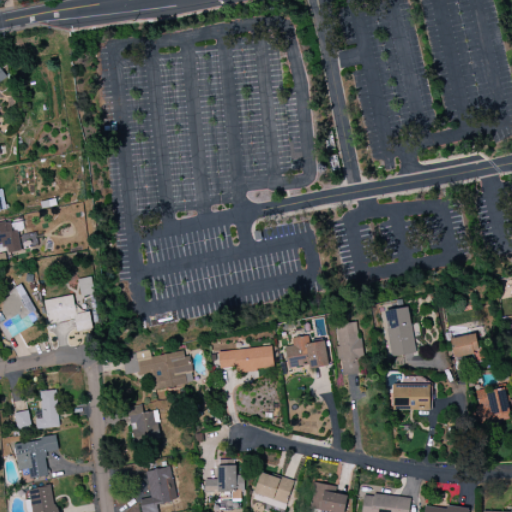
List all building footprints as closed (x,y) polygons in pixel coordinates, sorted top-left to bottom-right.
[(0,222),(0,247),(4,247),(6,254),(21,251),(17,230),(12,232),(9,221),(0,222)] [(80,297),(93,295),(90,278),(77,280),(80,297)] [(384,311),(390,357),(415,354),(408,307),(384,311)] [(341,376),(362,374),(356,323),(335,325),(341,376)] [(481,359),(476,334),(450,339),(454,359),(472,355),(473,360),(481,359)] [(328,366),(324,341),(310,343),(309,336),(291,339),(292,346),(285,347),(288,368),(308,365),(309,369),(328,366)] [(273,368),(271,347),(217,352),(219,369),(236,368),(237,372),(273,368)] [(192,383),(185,351),(150,358),(149,351),(121,357),(125,377),(147,373),(150,386),(157,384),(158,390),(192,383)] [(428,411),(429,386),(392,386),(392,410),(428,411)] [(475,393),(478,406),(475,407),(480,426),(510,419),(503,387),(475,393)] [(59,428),(57,391),(39,392),(40,411),(35,411),(35,429),(59,428)] [(134,445),(161,439),(155,411),(143,413),(141,405),(126,408),(134,445)] [(16,430),(30,429),(28,412),(14,413),(16,430)] [(13,443),(17,471),(28,469),(29,479),(48,476),(44,453),(58,452),(56,438),(13,443)] [(231,492),(231,498),(243,498),(243,475),(236,475),(236,462),(217,462),(217,492),(231,492)] [(176,501),(170,467),(145,472),(150,498),(139,500),(141,511),(157,511),(156,505),(176,501)] [(252,500),(284,510),(293,482),(261,472),(252,500)] [(336,487),(313,482),(308,508),(326,511),(344,511),(348,496),(335,494),(336,487)] [(55,511),(53,487),(28,490),(30,502),(31,502),(32,511),(55,511)] [(363,494),(361,511),(408,511),(410,498),(363,494)]
